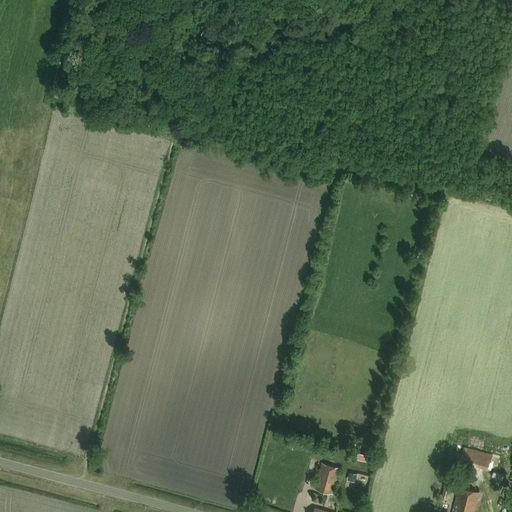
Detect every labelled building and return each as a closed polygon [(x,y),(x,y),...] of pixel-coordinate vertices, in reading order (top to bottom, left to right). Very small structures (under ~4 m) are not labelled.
[(464,448),(462,454),(459,453),(461,446),(453,444),(449,459),(454,460),(498,471),(501,457),(464,448)] [(372,456),(358,452),(356,458),(370,462),(372,456)] [(332,495),(339,469),(320,463),(313,490),(332,495)] [(348,464),(347,470),(358,473),(360,467),(348,464)] [(355,482),(357,474),(349,472),(347,480),(355,482)] [(503,480),(504,475),(493,472),(491,476),(503,480)] [(480,503),(482,494),(478,493),(479,492),(471,490),(474,482),(460,478),(451,511),(473,511),(476,502),(480,503)] [(445,484),(442,497),(447,498),(450,485),(445,484)]
